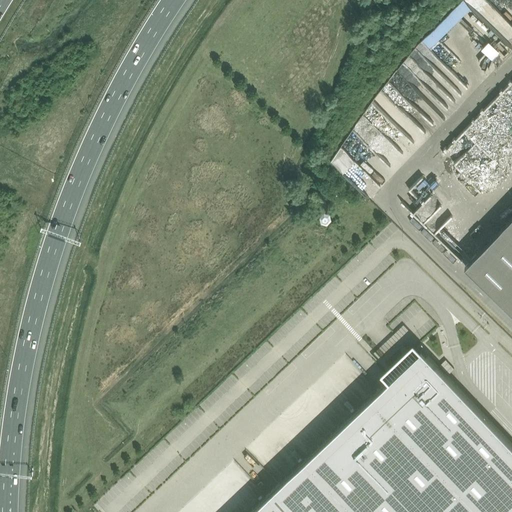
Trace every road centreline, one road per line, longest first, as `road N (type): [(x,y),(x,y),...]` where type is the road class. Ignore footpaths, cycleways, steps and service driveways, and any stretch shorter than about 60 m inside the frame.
road 1 (track): [(218,0),(136,130),(93,221),(47,413),(41,511)]
road 2 (motorway): [(7,511),(13,417),(49,258),(112,102),(173,0)]
road 3 (unknown): [(404,244),(371,260),(161,459)]
